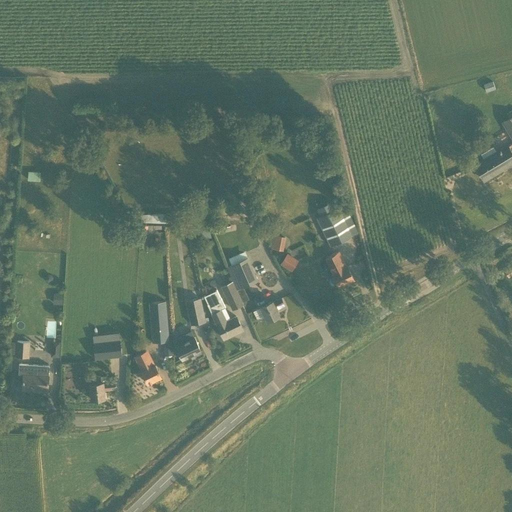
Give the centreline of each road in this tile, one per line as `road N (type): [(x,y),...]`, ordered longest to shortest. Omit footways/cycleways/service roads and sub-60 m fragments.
road 1 (unclassified): [(293,372),(268,352),(121,419),(0,420)]
road 2 (unclassified): [(293,372),(477,253)]
road 3 (unclassified): [(133,511),(293,372)]
